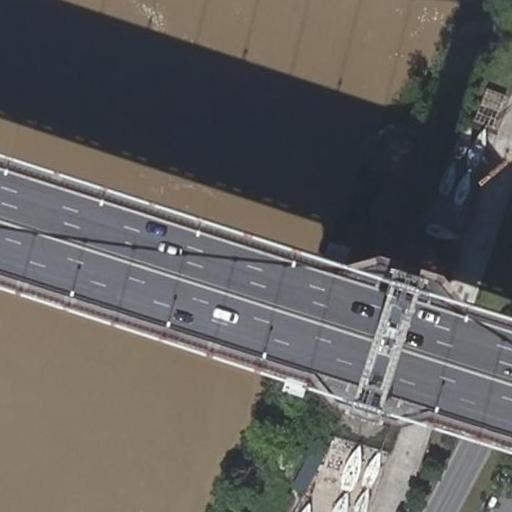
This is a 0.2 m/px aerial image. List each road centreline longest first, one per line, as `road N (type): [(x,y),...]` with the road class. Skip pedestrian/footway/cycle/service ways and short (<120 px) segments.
road 1 (motorway): [(511,350),(0,186)]
road 2 (motorway): [(0,235),(511,399)]
road 3 (secondary): [(442,511),(511,379)]
